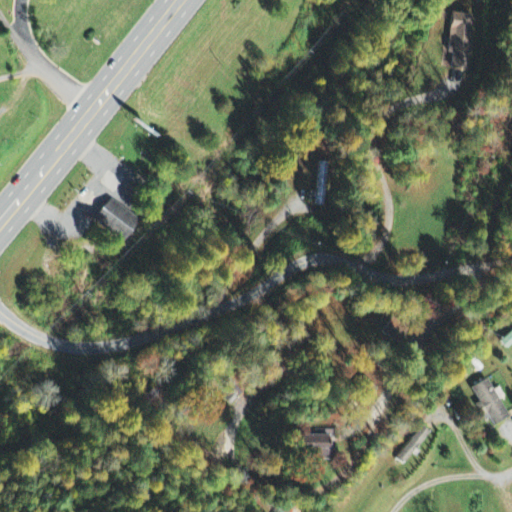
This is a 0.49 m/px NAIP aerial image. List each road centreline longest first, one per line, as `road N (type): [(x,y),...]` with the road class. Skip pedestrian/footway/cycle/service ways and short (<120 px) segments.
road 1 (residential): [(484,264),(345,476),(297,493),(251,487),(218,452),(233,410),(288,376),(294,323),(252,284)]
road 2 (residential): [(0,313),(62,347),(132,343),(311,259),(360,283),(511,263)]
road 3 (trunk): [(0,224),(180,0)]
road 4 (residential): [(94,111),(0,17)]
road 5 (residential): [(397,511),(426,479),(511,470)]
